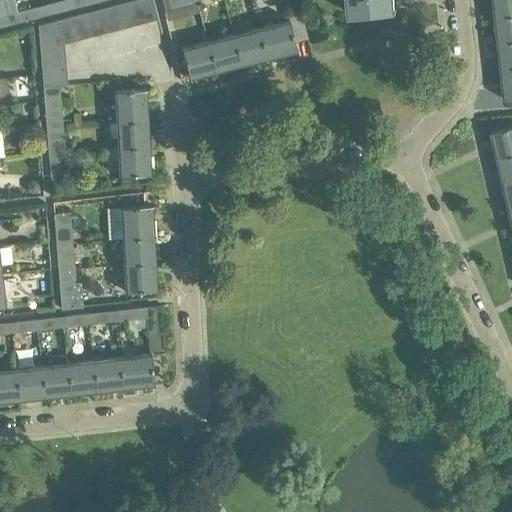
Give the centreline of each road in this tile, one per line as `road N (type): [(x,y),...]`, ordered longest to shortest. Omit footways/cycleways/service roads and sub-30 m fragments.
road 1 (residential): [(0,432),(196,410),(185,176),(405,158)]
road 2 (residential): [(405,158),(511,389)]
road 3 (residential): [(405,158),(463,86),(459,0)]
